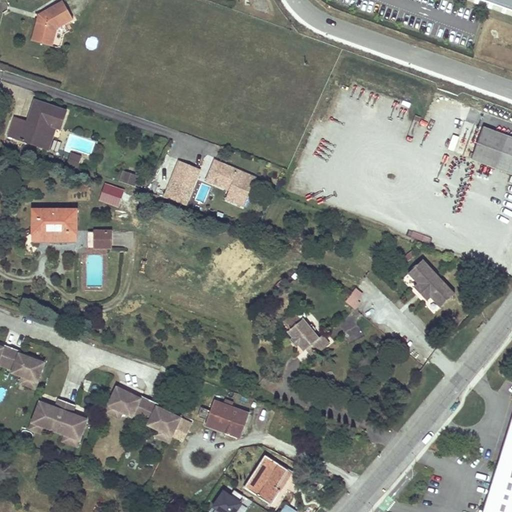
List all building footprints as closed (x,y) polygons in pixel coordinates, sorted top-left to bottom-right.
[(62,0),(39,14),(32,41),(52,46),(52,45),(56,27),(74,17),(64,0),(62,0)] [(511,0),(478,0),(511,11),(511,0)] [(7,136),(41,147),(48,125),(56,127),(61,129),(67,112),(34,100),(27,121),(26,125),(12,121),(7,136)] [(27,121),(14,116),(12,121),(26,125),(27,121)] [(48,125),(41,147),(48,149),(56,127),(48,125)] [(475,134),(511,147),(511,137),(478,125),(475,134)] [(511,173),(511,147),(475,134),(467,157),(511,173)] [(77,167),(81,157),(70,154),(67,164),(77,167)] [(254,179),(232,170),(232,171),(219,166),(220,164),(209,159),(207,164),(210,165),(209,168),(206,167),(200,181),(210,185),(213,178),(226,184),(222,191),(219,199),(241,209),(254,179)] [(200,170),(177,161),(163,196),(185,205),(200,170)] [(138,176),(123,171),(119,182),(134,187),(138,176)] [(226,184),(213,178),(210,185),(222,191),(226,184)] [(124,191),(105,184),(99,201),(117,208),(124,191)] [(76,233),(76,210),(34,209),(34,233),(76,233)] [(95,247),(111,247),(111,232),(95,231),(95,247)] [(76,233),(34,233),(34,240),(76,241),(76,233)] [(243,256),(247,253),(237,243),(216,265),(225,274),(243,256)] [(225,274),(224,275),(239,290),(258,271),(243,256),(225,274)] [(455,294),(423,260),(409,274),(418,284),(431,298),(441,308),(455,294)] [(431,298),(418,284),(415,287),(428,301),(431,298)] [(363,294),(356,289),(346,302),(354,308),(359,302),(358,301),(363,294)] [(308,312),(305,309),(301,308),(295,313),(301,321),(304,319),(308,315),(308,312)] [(319,338),(304,319),(301,321),(295,313),(283,323),(290,330),(288,332),(293,338),(291,340),(297,346),(299,345),(304,351),(306,350),(312,357),(330,343),(323,335),(319,338)] [(0,346),(0,364),(15,370),(14,373),(24,377),(39,383),(46,364),(21,355),(22,352),(5,345),(4,348),(0,346)] [(24,377),(22,383),(36,389),(39,383),(24,377)] [(118,388),(109,407),(124,414),(133,418),(135,416),(151,423),(149,426),(159,431),(173,438),(182,420),(159,408),(160,405),(143,397),(142,400),(118,388)] [(56,408),(41,403),(33,423),(48,429),(66,436),(81,441),(89,421),(73,415),(76,406),(60,400),(56,408)] [(225,400),(224,402),(223,405),(215,401),(206,425),(241,438),(250,414),(231,408),(233,403),(225,400)] [(124,414),(109,407),(107,413),(121,420),(124,414)] [(511,419),(499,464),(511,467),(511,419)] [(48,429),(33,423),(31,429),(45,435),(48,429)] [(170,444),(173,438),(159,431),(156,437),(170,444)] [(66,436),(64,442),(79,448),(81,441),(66,436)] [(271,505),(275,497),(280,490),(277,488),(288,471),(266,456),(245,488),(271,505)] [(511,511),(511,467),(499,464),(498,466),(483,511),(511,511)] [(280,490),(292,473),(288,471),(277,488),(280,490)] [(224,494),(220,500),(216,506),(226,511),(231,511),(237,503),(224,494)]
